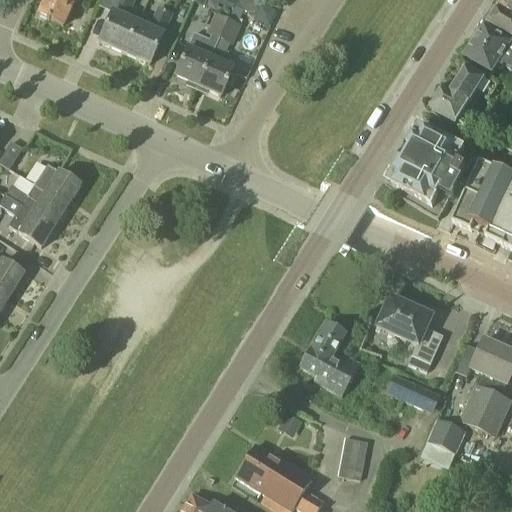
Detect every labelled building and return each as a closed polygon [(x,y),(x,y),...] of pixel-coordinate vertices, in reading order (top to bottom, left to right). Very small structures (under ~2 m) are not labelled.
[(75,0),(46,0),(38,17),(63,28),(75,0)] [(118,0),(112,15),(99,44),(125,56),(138,26),(128,22),(136,3),(128,0),(118,0)] [(195,0),(193,5),(205,10),(209,0),(195,0)] [(511,0),(503,0),(498,8),(511,16),(511,0)] [(227,24),(220,41),(231,45),(235,47),(242,31),(238,29),(244,15),(255,20),(259,10),(239,1),(238,1),(237,1),(231,14),(228,22),(227,24)] [(511,39),(511,16),(498,8),(488,24),(511,39)] [(138,26),(125,56),(151,67),(164,38),(172,19),(158,12),(149,31),(138,26)] [(214,19),(207,35),(211,37),(212,37),(220,41),(227,24),(219,21),(214,19)] [(500,37),(485,28),(466,58),(493,76),(499,66),(511,73),(511,44),(500,37)] [(187,51),(175,78),(198,89),(220,41),(212,37),(210,42),(194,35),(187,51)] [(220,41),(198,89),(221,99),(233,71),(222,66),(231,45),(220,41)] [(490,101),(498,89),(486,82),(487,81),(468,69),(451,95),(444,90),(430,111),(457,128),(457,127),(471,133),(481,119),(472,113),(482,96),(490,101)] [(452,203),(469,174),(461,169),(460,172),(457,170),(467,153),(447,141),(426,129),(425,131),(427,132),(422,140),(414,136),(405,152),(401,159),(393,174),(400,178),(396,186),(394,185),(393,187),(433,210),(444,192),(446,194),(443,198),(449,202),(452,203)] [(0,167),(9,173),(22,151),(11,144),(0,161),(0,167)] [(35,189),(67,209),(80,188),(57,174),(48,168),(35,189)] [(480,237),(505,184),(479,171),(476,178),(461,209),(454,225),(473,234),(476,228),(483,231),(480,237)] [(476,178),(469,174),(452,203),(456,206),(461,209),(476,178)] [(511,186),(505,184),(480,237),(481,238),(484,231),(490,234),(487,241),(511,252),(511,186)] [(67,209),(35,189),(28,199),(12,188),(5,198),(55,229),(67,209)] [(41,250),(55,229),(5,198),(0,206),(0,208),(15,219),(9,229),(18,235),(18,236),(41,250)] [(0,290),(11,297),(24,277),(1,263),(0,262),(0,290)] [(0,314),(11,297),(0,290),(0,314)] [(431,367),(443,339),(426,331),(431,319),(390,301),(377,330),(417,348),(412,359),(431,367)] [(311,350),(300,370),(323,383),(320,387),(342,399),(360,367),(342,357),(338,365),(331,361),(346,336),(326,325),(312,351),(311,350)] [(497,349),(483,343),(470,371),(483,377),(477,390),(476,389),(460,424),(496,439),(511,405),(500,400),(505,387),(506,388),(511,374),(511,350),(499,345),(497,349)] [(423,415),(431,398),(403,385),(395,402),(423,415)] [(272,427),(278,425),(282,419),(280,413),(274,409),(267,411),(264,417),(266,424),(272,427)] [(294,436),(299,423),(287,418),(282,432),(294,436)] [(438,423),(428,445),(454,457),(464,435),(438,423)] [(359,482),(366,446),(345,442),(338,478),(359,482)] [(286,476),(290,469),(256,448),(236,480),(261,496),(275,474),(283,478),(285,475),(286,476)] [(275,474),(261,496),(265,498),(260,507),(268,511),(293,511),(295,510),(297,511),(318,511),(323,506),(304,494),(312,483),(290,469),(286,476),(285,475),(283,478),(275,474)] [(209,511),(193,501),(185,511),(222,511),(212,506),(209,511)]
